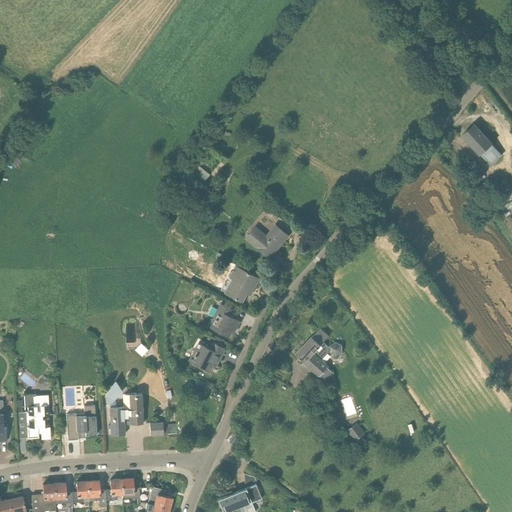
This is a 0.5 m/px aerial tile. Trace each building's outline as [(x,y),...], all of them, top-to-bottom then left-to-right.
[(491,143),(474,125),(463,136),(479,153),(491,166),(502,155),(491,143)] [(194,170),(189,177),(201,186),(210,174),(203,169),(198,165),(194,170)] [(247,240),(266,255),(270,249),(274,252),(288,236),(277,226),(267,238),(256,229),(247,240)] [(252,291),(259,279),(235,266),(229,278),(235,281),(228,295),(242,302),(247,293),(246,292),(248,289),(252,291)] [(221,304),(209,327),(228,337),(232,328),(236,330),(240,321),(231,316),(234,310),(221,304)] [(328,337),(319,329),(296,354),(319,376),(328,367),(321,360),(328,353),(327,346),(323,342),(328,337)] [(210,372),(214,364),(216,361),(218,363),(226,349),(213,342),(209,348),(198,342),(189,361),(210,372)] [(143,355),(149,349),(142,343),(137,349),(143,355)] [(330,346),(330,353),(336,356),(341,352),(341,346),(335,343),(330,346)] [(111,402),(124,388),(116,381),(103,395),(111,402)] [(28,413),(27,413),(26,413),(26,417),(16,418),(18,443),(19,451),(26,451),(26,442),(34,442),(33,438),(38,438),(38,433),(41,433),(41,440),(50,439),(49,429),(49,419),(46,419),(46,415),(49,415),(48,395),(42,396),(40,394),(38,396),(35,396),(35,394),(24,395),(25,406),(28,406),(28,413)] [(109,407),(111,434),(124,433),(124,423),(142,422),(141,395),(131,395),(132,409),(123,410),(123,407),(109,407)] [(84,413),(66,414),(67,428),(67,438),(78,437),(78,435),(85,435),(85,436),(96,435),(96,425),(95,405),(83,406),(84,413)] [(162,423),(149,424),(150,436),(163,435),(162,423)] [(355,441),(365,434),(357,423),(347,431),(355,441)] [(240,438),(235,434),(229,442),(234,446),(240,438)] [(247,485),(257,483),(254,472),(244,475),(247,485)] [(117,495),(122,494),(121,479),(110,480),(110,490),(105,490),(105,501),(117,500),(117,495)] [(122,499),(128,499),(139,498),(139,488),(133,488),(133,479),(121,479),(122,494),(122,499)] [(89,501),(87,481),(76,482),(76,492),(71,492),(72,503),(84,502),(89,501)] [(99,481),(87,481),(89,501),(94,501),(98,501),(99,507),(106,507),(105,501),(105,490),(99,490),(99,481)] [(66,492),(65,483),(54,484),(55,504),(72,503),(71,492),(66,492)] [(43,494),(31,495),(32,509),(32,511),(40,511),(41,511),(56,510),(55,504),(54,484),(42,484),(43,494)] [(223,511),(242,504),(244,511),(254,511),(252,504),(261,500),(255,484),(237,491),(235,485),(227,488),(230,495),(218,500),(222,511),(223,511)] [(149,498),(147,503),(168,509),(171,497),(162,495),(163,490),(152,487),(149,498)] [(32,511),(32,509),(25,510),(22,496),(9,499),(11,511),(32,511)] [(11,511),(9,499),(0,500),(0,511),(11,511)] [(167,511),(168,509),(147,503),(145,509),(147,510),(146,511),(139,511),(138,511),(137,511),(167,511)]
